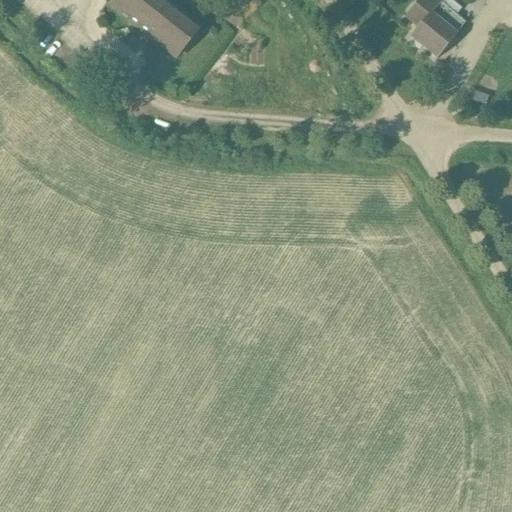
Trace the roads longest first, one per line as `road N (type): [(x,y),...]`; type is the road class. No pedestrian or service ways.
road 1 (unclassified): [(405,116),(352,121),(181,104)]
road 2 (unclassified): [(511,293),(405,116)]
road 3 (unclassified): [(405,116),(332,0)]
